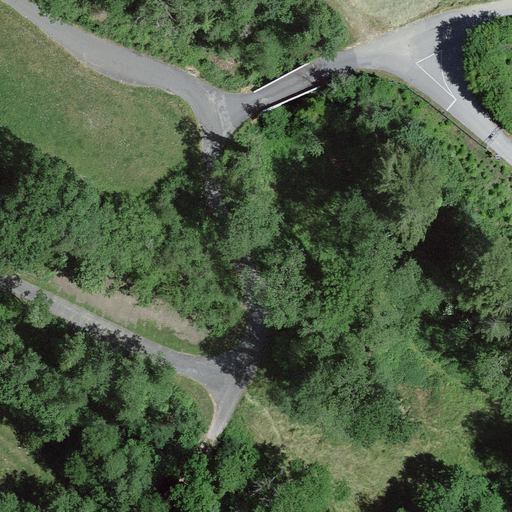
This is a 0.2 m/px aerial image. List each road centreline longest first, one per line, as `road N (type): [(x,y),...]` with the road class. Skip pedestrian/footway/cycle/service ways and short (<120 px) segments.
road 1 (unclassified): [(15,0),(90,49),(198,95),(257,315),(228,388)]
road 2 (track): [(208,116),(406,46)]
road 3 (track): [(406,46),(511,155)]
road 4 (track): [(228,388),(184,484),(168,508),(152,511)]
